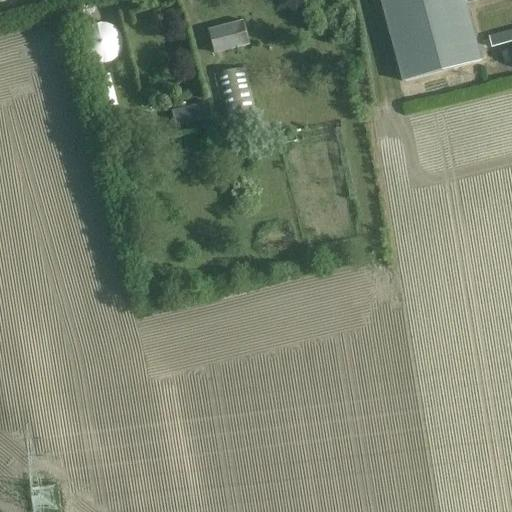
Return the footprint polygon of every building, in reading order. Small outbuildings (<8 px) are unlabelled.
[(381,0),(404,82),(481,62),(466,4),(479,0),(381,0)] [(215,54),(249,45),(243,21),(209,31),(215,54)] [(493,49),(511,43),(511,31),(489,37),(493,49)] [(55,35),(40,40),(49,68),(64,63),(55,35)] [(216,74),(225,117),(254,111),(245,68),(216,74)] [(210,103),(172,111),(176,127),(213,119),(210,103)]
